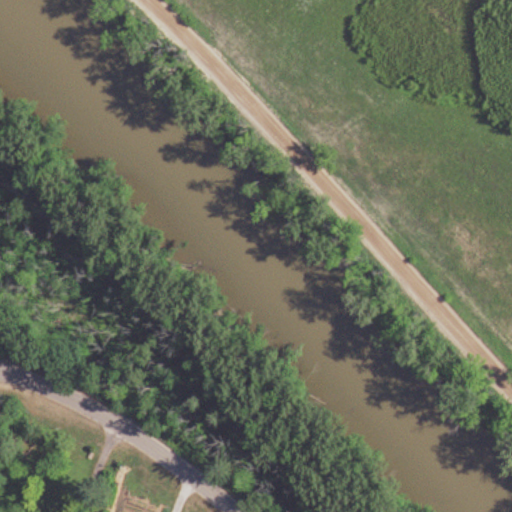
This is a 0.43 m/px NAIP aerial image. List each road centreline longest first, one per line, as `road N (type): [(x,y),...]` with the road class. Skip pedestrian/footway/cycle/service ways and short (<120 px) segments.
road 1 (residential): [(145,0),(227,78),(511,391)]
road 2 (residential): [(233,511),(120,424),(0,371)]
